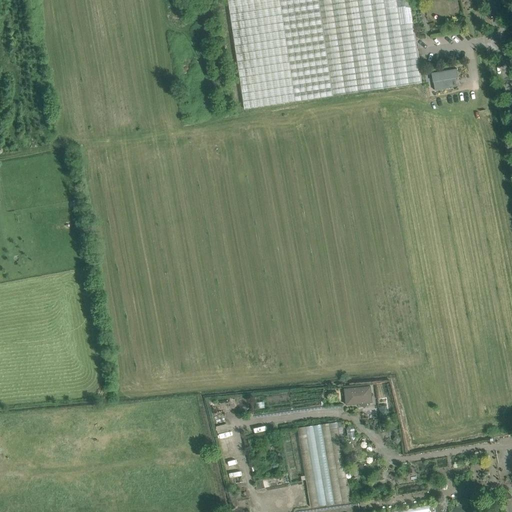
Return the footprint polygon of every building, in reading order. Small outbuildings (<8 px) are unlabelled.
[(410,2),(420,0),(227,0),(245,110),(422,83),(410,2)] [(457,69),(432,73),(435,90),(455,87),(453,79),(458,78),(457,69)] [(371,386),(344,389),(346,405),(360,404),(360,406),(367,405),(367,403),(372,402),(371,386)] [(310,508),(351,502),(337,422),(297,428),(310,508)] [(219,433),(229,430),(228,423),(217,426),(219,433)] [(503,499),(505,511),(511,511),(511,487),(509,488),(511,498),(503,499)]
